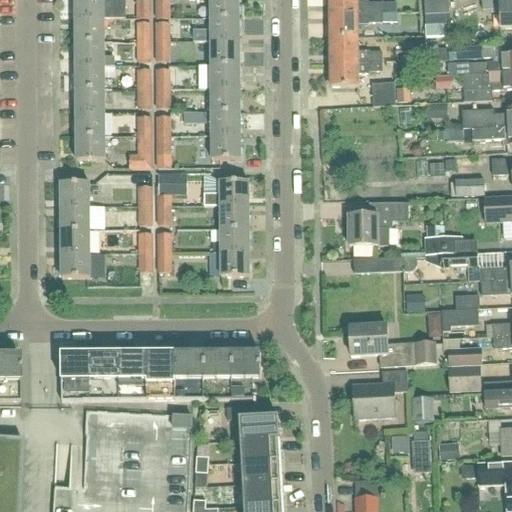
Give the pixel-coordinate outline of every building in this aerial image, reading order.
[(75,0),(76,23),(105,23),(105,21),(126,21),(126,3),(104,4),(104,0),(75,0)] [(136,0),(137,22),(151,22),(150,0),(136,0)] [(210,0),(211,22),(240,22),(239,0),(210,0)] [(369,4),(358,4),(358,0),(330,0),(330,17),(392,17),(392,15),(392,6),(369,7),(369,4)] [(424,0),(426,28),(451,27),(448,0),(424,0)] [(156,3),(156,22),(170,22),(171,3),(156,3)] [(500,3),(483,3),(483,14),(500,13),(501,33),(511,32),(511,4),(500,5),(500,3)] [(392,17),(330,17),(331,42),(359,42),(359,28),(370,28),(370,26),(398,25),(398,15),(392,15),(392,17)] [(422,31),(422,19),(405,20),(405,31),(422,31)] [(240,46),(240,22),(211,22),(211,34),(195,34),(195,46),(211,46),(240,46)] [(105,23),(76,23),(76,47),(105,47),(105,23)] [(137,26),(138,45),(152,45),(151,26),(137,26)] [(156,26),(156,45),(170,45),(170,26),(156,26)] [(359,42),(331,42),(331,66),(382,66),(382,55),(370,55),(369,53),(359,54),(359,42)] [(426,53),(429,53),(438,53),(438,44),(426,45),(426,53)] [(152,65),(152,45),(138,45),(138,65),(152,65)] [(170,45),(156,45),(156,65),(170,64),(170,45)] [(240,46),(211,46),(211,70),(240,69),(240,46)] [(105,47),(76,47),(76,70),(105,70),(105,47)] [(449,52),(438,53),(429,53),(430,62),(449,61),(450,64),(483,62),(482,49),(449,50),(449,52)] [(470,78),(511,76),(511,58),(502,59),(503,66),(469,68),(470,78)] [(382,66),(331,66),(331,91),(359,91),(359,77),(369,77),(369,75),(382,75),(382,66)] [(240,69),(211,70),(212,93),(241,93),(240,69)] [(105,70),(76,70),(76,94),(105,94),(105,70)] [(156,74),(157,93),(171,93),(170,73),(156,74)] [(138,74),(138,93),(152,93),(152,74),(138,74)] [(511,76),(470,78),(470,79),(464,79),(465,107),(493,106),(493,95),(511,94),(511,76)] [(373,87),(374,110),(395,109),(394,87),(373,87)] [(152,112),(152,93),(138,93),(138,112),(152,112)] [(171,93),(157,93),(157,112),(171,112),(171,93)] [(241,93),(212,93),(212,117),(241,117),(241,93)] [(105,94),(76,94),(77,118),(106,117),(105,94)] [(463,133),(511,130),(511,110),(505,111),(505,117),(494,118),(494,113),(462,115),(463,133)] [(106,117),(77,118),(77,141),(106,141),(106,117)] [(212,141),(241,140),(241,117),(212,117),(212,141)] [(138,141),(153,141),(153,120),(138,120),(138,141)] [(157,121),(157,141),(170,141),(170,120),(157,121)] [(511,148),(511,130),(463,133),(464,145),(507,142),(507,149),(511,148)] [(241,140),(212,141),(212,165),(241,164),(241,140)] [(106,165),(106,141),(77,141),(77,166),(106,165)] [(153,172),(153,141),(138,141),(138,158),(129,158),(129,172),(153,172)] [(171,161),(170,141),(157,141),(157,161),(171,161)] [(429,162),(431,180),(445,179),(444,166),(443,166),(443,161),(429,162)] [(511,166),(507,167),(506,164),(493,165),(495,182),(511,180),(511,166)] [(139,178),(139,210),(153,210),(153,178),(139,178)] [(451,184),(452,200),(485,199),(484,182),(451,184)] [(220,186),(221,196),(205,196),(205,208),(221,208),(221,210),(250,210),(250,185),(220,186)] [(61,211),(91,211),(90,187),(61,187),(61,211)] [(157,190),(158,209),(172,209),(171,190),(157,190)] [(511,199),(501,200),(484,201),(486,227),(511,225),(511,199)] [(394,232),(394,224),(409,224),(409,206),(369,206),(369,219),(349,219),(350,250),(389,250),(388,232),(394,232)] [(172,228),(172,209),(158,209),(158,229),(172,228)] [(153,210),(139,210),(139,229),(153,229),(153,210)] [(250,210),(221,210),(221,233),(250,233),(250,210)] [(91,211),(61,211),(62,235),(91,234),(91,211)] [(213,257),(250,257),(250,233),(221,233),(221,245),(213,245),(213,257)] [(392,247),(404,246),(404,233),(391,233),(392,247)] [(91,234),(62,235),(62,258),(91,258),(91,234)] [(139,238),(139,257),(154,257),(153,237),(139,238)] [(158,238),(158,257),(172,257),(172,237),(158,238)] [(464,240),(446,241),(447,258),(477,257),(476,243),(464,244),(464,240)] [(433,259),(447,258),(446,241),(425,242),(426,259),(433,258),(433,259)] [(154,276),(154,257),(139,257),(139,277),(154,276)] [(173,276),(172,257),(158,257),(158,276),(173,276)] [(251,281),(250,257),(213,257),(213,266),(221,266),(221,281),(251,281)] [(477,257),(447,258),(433,259),(433,267),(441,272),(478,270),(477,257)] [(91,258),(62,258),(62,283),(91,282),(91,258)] [(386,262),(354,264),(354,278),(378,277),(378,273),(386,273),(386,262)] [(480,272),(481,285),(511,283),(511,264),(510,265),(511,271),(480,272)] [(511,283),(481,285),(481,297),(511,295),(511,283)] [(407,317),(425,316),(425,298),(407,299),(407,317)] [(447,315),(478,313),(480,313),(479,299),(456,300),(456,301),(446,301),(447,314),(447,315)] [(479,329),(478,313),(447,315),(447,314),(442,314),(443,336),(451,335),(451,330),(479,329)] [(494,341),(511,339),(511,327),(494,328),(494,341)] [(381,372),(404,371),(443,369),(441,347),(436,347),(436,345),(388,348),(387,330),(350,332),(351,361),(380,360),(381,372)] [(511,339),(494,341),(494,352),(511,351),(511,339)] [(448,354),(449,371),(481,369),(481,370),(483,369),(482,352),(448,354)] [(176,404),(205,404),(204,357),(176,358),(176,404)] [(232,357),(204,357),(205,404),(233,404),(232,357)] [(253,383),(261,383),(261,357),(232,357),(233,404),(254,404),(254,406),(256,406),(256,402),(253,402),(253,383)] [(18,359),(0,358),(0,405),(19,405),(19,404),(18,404),(18,385),(18,359)] [(62,405),(92,405),(91,358),(61,358),(62,405)] [(119,358),(91,358),(92,405),(120,405),(119,358)] [(120,405),(148,405),(148,358),(119,358),(120,405)] [(176,358),(148,358),(148,405),(176,404),(176,358)] [(482,395),(481,370),(481,369),(449,371),(450,396),(482,395)] [(355,424),(396,422),(395,397),(409,396),(408,375),(383,376),(383,388),(354,390),(355,424)] [(485,398),(511,396),(511,385),(484,387),(485,398)] [(511,396),(485,398),(486,408),(511,406),(511,396)] [(433,401),(412,402),(413,425),(434,425),(433,401)] [(261,411),(227,413),(228,425),(240,424),(241,446),(280,444),(279,421),(262,422),(261,411)] [(192,421),(174,420),(173,432),(191,433),(192,421)] [(511,433),(503,434),(503,439),(501,439),(502,460),(511,459),(511,433)] [(393,439),(393,456),(410,456),(409,439),(393,439)] [(0,511),(18,511),(22,443),(0,441),(0,511)] [(280,444),(241,446),(242,468),(281,466),(280,444)] [(196,468),(208,469),(209,461),(197,460),(196,468)] [(479,489),(507,488),(507,511),(511,511),(511,465),(478,468),(479,489)] [(281,466),(242,468),(243,489),(282,487),(281,466)] [(208,477),(208,469),(196,468),(196,476),(208,477)] [(476,470),(462,470),(462,483),(476,483),(476,470)] [(282,487),(243,489),(244,511),(283,508),(282,487)] [(377,511),(378,502),(356,502),(356,511),(377,511)]
